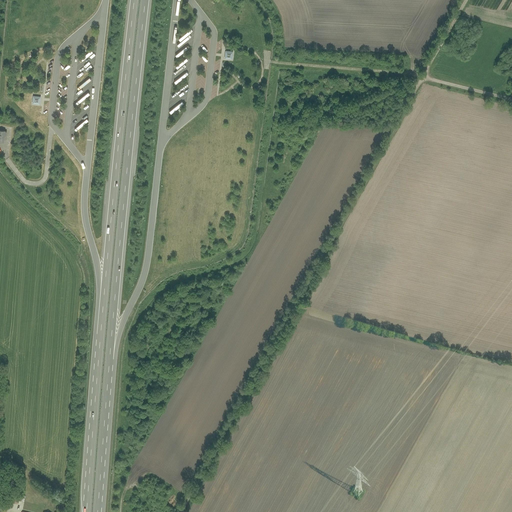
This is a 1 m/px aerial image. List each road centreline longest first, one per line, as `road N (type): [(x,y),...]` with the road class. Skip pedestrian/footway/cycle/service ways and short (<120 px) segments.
road 1 (track): [(422,77),(181,511)]
road 2 (motorway): [(108,373),(146,0)]
road 3 (motorway): [(132,0),(98,353)]
road 4 (motorway): [(98,353),(86,511)]
road 5 (track): [(422,77),(271,61)]
road 6 (motorway): [(98,511),(108,373)]
